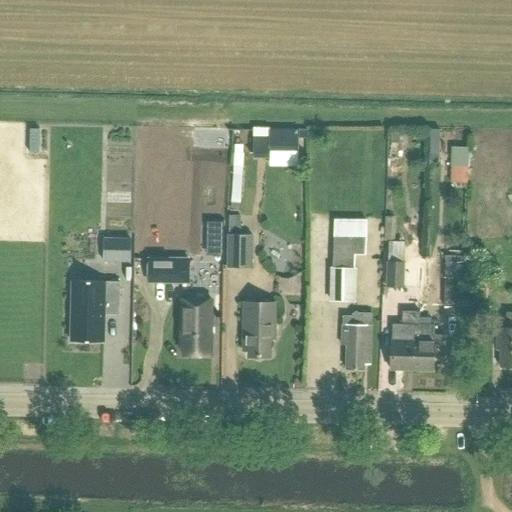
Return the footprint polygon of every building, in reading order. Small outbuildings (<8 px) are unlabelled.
[(32,150),(43,150),(43,128),(32,127),(32,150)] [(255,136),(254,157),(271,157),(271,150),(300,150),(300,129),(272,128),(272,136),(255,136)] [(440,130),(430,129),(429,154),(440,154),(440,130)] [(453,182),(472,182),(472,145),(453,145),(453,182)] [(235,152),(231,210),(241,211),(245,153),(235,152)] [(230,214),(230,234),(238,234),(242,234),(243,214),(230,214)] [(333,252),(332,268),(331,268),(329,302),(355,302),(356,269),(355,268),(355,255),(366,255),(367,227),(334,225),(333,252)] [(251,269),(251,234),(242,234),(238,234),(230,234),(226,234),(225,268),(251,269)] [(104,238),(103,261),(130,262),(131,239),(104,238)] [(188,283),(189,259),(149,259),(149,282),(188,283)] [(404,288),(405,262),(386,261),(385,288),(404,288)] [(460,307),(461,279),(444,279),(444,307),(460,307)] [(72,293),(71,341),(103,342),(104,314),(119,315),(120,282),(89,281),(72,281),(72,293)] [(184,348),(184,356),(211,356),(212,299),(181,299),(180,348),(184,348)] [(275,339),(275,304),(243,303),(242,351),(247,351),(247,357),(269,358),(270,339),(275,339)] [(417,330),(418,325),(418,305),(404,305),(403,324),(392,324),(391,370),(412,370),(413,341),(413,330),(417,330)] [(511,367),(511,312),(506,313),(506,329),(496,329),(496,343),(500,343),(500,367),(511,367)] [(369,364),(371,314),(357,313),(352,317),(342,317),(341,345),(346,345),(346,370),(364,370),(364,364),(369,364)] [(413,341),(412,370),(432,371),(433,357),(443,357),(444,336),(434,335),(434,325),(418,325),(417,330),(413,330),(413,341)]
